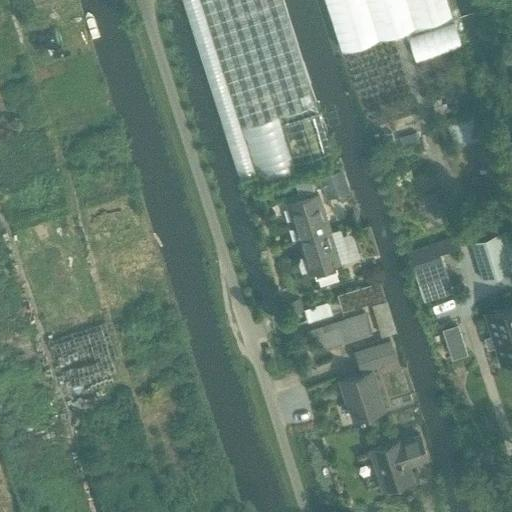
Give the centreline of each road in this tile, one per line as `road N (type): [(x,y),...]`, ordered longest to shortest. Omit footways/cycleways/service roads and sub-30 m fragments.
road 1 (unclassified): [(304,511),(140,0)]
road 2 (track): [(434,146),(386,0)]
